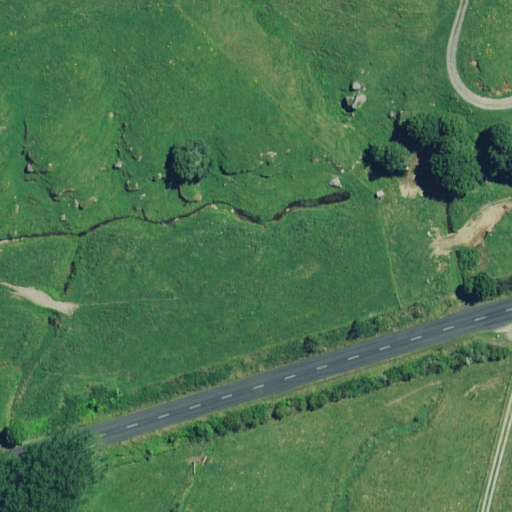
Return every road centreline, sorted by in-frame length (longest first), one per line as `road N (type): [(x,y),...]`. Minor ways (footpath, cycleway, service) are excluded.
road 1 (tertiary): [(0,467),(511,310)]
road 2 (track): [(458,0),(448,62),(475,103),(511,101)]
